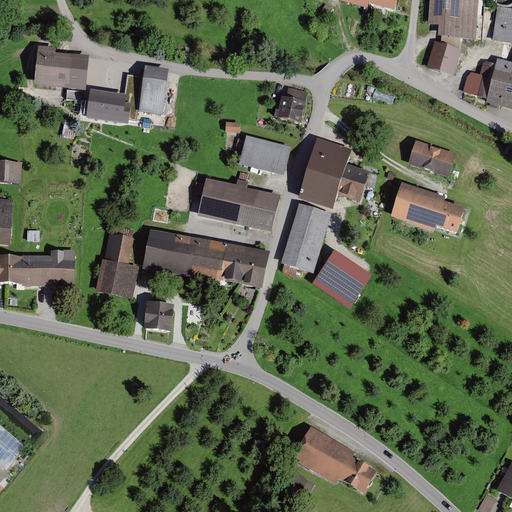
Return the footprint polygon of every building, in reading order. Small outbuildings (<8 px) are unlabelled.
[(334,0),(368,9),(369,5),(395,12),(397,0),(334,0)] [(476,41),(479,0),(430,0),(428,27),(439,28),(438,38),(476,41)] [(492,42),(511,44),(511,10),(497,8),(492,42)] [(464,52),(438,43),(430,68),(455,77),(464,52)] [(67,90),(66,100),(82,102),(83,93),(90,93),(90,91),(91,89),(97,90),(97,88),(108,89),(111,59),(100,58),(100,60),(74,57),(75,56),(56,54),(57,49),(39,47),(35,86),(67,90)] [(470,78),(466,93),(491,100),(490,106),(502,109),(503,105),(511,107),(511,64),(501,62),(500,66),(486,63),(483,77),(475,75),(470,78)] [(164,114),(169,70),(145,68),(140,111),(164,114)] [(129,126),(130,121),(137,122),(144,78),(128,75),(125,96),(90,91),(90,93),(86,120),(129,126)] [(278,119),(302,125),(307,104),(306,104),(308,93),(287,89),(285,99),(282,98),(278,119)] [(227,123),(226,134),(241,135),(241,124),(227,123)] [(294,148),(250,138),(244,166),(287,176),(294,148)] [(356,150),(322,139),(303,199),(339,210),(343,195),(365,202),(374,174),(350,167),(356,150)] [(416,144),(409,167),(425,172),(425,171),(433,174),(433,175),(449,180),(457,157),(441,152),(441,153),(430,150),(431,148),(416,144)] [(22,162),(1,161),(0,179),(0,181),(21,182),(22,162)] [(240,188),(212,182),(205,216),(276,231),(283,196),(251,189),(252,184),(242,182),(240,188)] [(402,186),(391,220),(435,234),(437,230),(457,237),(465,212),(445,205),(446,201),(402,186)] [(0,243),(14,244),(16,199),(0,198),(0,243)] [(333,215),(303,206),(286,264),(316,273),(333,215)] [(268,252),(154,232),(147,268),(262,288),(268,252)] [(138,238),(113,233),(101,292),(135,299),(141,269),(132,267),(138,238)] [(56,259),(0,257),(0,286),(79,287),(79,251),(56,251),(56,259)] [(373,277),(335,251),(312,284),(350,310),(373,277)] [(178,306),(151,302),(147,332),(175,336),(178,306)] [(0,424),(0,465),(6,470),(26,447),(0,424)] [(361,456),(318,432),(301,463),(339,485),(341,481),(352,487),(353,484),(370,494),(382,474),(358,461),(361,456)] [(511,471),(500,492),(511,498),(511,471)] [(493,511),(499,502),(489,497),(482,510),(484,511),(493,511)]
